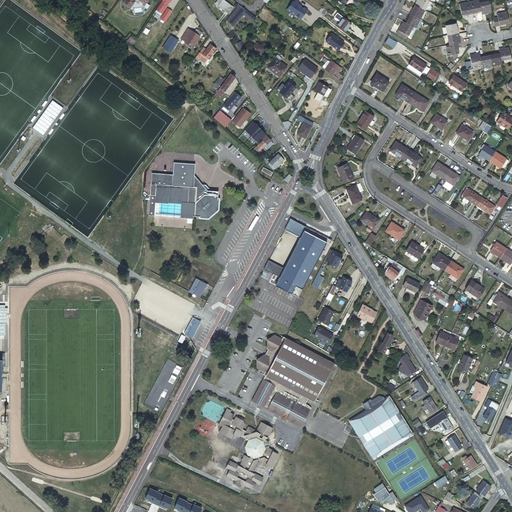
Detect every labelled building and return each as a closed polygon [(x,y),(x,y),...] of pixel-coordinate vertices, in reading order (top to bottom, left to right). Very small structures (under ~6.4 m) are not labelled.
[(126,0),(123,4),(130,9),(136,0),(137,0),(145,5),(148,0),(126,0)] [(164,0),(156,13),(161,16),(169,5),(168,4),(171,0),(164,0)] [(224,0),(219,7),(226,12),(231,5),(224,0)] [(294,1),(287,9),(295,15),(296,14),(301,19),(308,10),(305,8),(303,8),(299,5),(298,3),(299,1),(297,0),(295,0),(295,1),(294,1)] [(430,2),(427,0),(417,0),(417,1),(419,1),(416,6),(425,11),(430,2)] [(470,3),(473,14),(478,13),(478,12),(479,12),(483,11),(481,3),(480,1),(470,3)] [(491,1),(481,3),(483,11),(483,15),(489,14),(488,13),(493,12),(491,1)] [(468,15),(473,14),(470,3),(461,5),(463,15),(466,14),(467,14),(468,15)] [(231,5),(226,12),(229,14),(234,8),(231,5)] [(252,15),(240,6),(232,15),(227,21),(230,23),(233,26),(244,14),(250,18),(252,15)] [(421,19),(425,11),(416,6),(415,9),(414,10),(413,9),(410,13),(421,19)] [(165,22),(166,23),(173,12),(169,9),(162,20),(161,22),(164,24),(165,22)] [(416,28),(421,19),(410,13),(408,18),(409,19),(409,20),(407,23),(414,27),(416,28)] [(494,19),(496,28),(506,26),(505,24),(506,24),(510,23),(508,13),(498,15),(499,18),(494,19)] [(343,18),(337,26),(345,32),(351,24),(343,18)] [(407,40),(414,27),(407,23),(405,22),(403,26),(401,25),(397,34),(407,40)] [(459,33),(460,33),(459,28),(457,28),(457,27),(457,24),(446,26),(448,35),(459,33)] [(189,29),(182,40),(194,48),(203,34),(196,30),(194,33),(189,29)] [(458,43),(462,42),(461,38),(460,38),(459,33),(448,35),(450,44),(454,44),(458,43)] [(332,34),(326,41),(334,47),(333,47),(338,51),(344,44),(336,38),(337,37),(332,34)] [(131,35),(127,40),(131,44),(136,39),(131,35)] [(389,38),(385,44),(391,47),(394,41),(389,38)] [(176,39),(170,49),(173,51),(179,41),(176,39)] [(450,44),(447,45),(449,55),(452,54),(457,54),(460,53),(459,48),(458,43),(454,44),(450,44)] [(258,44),(250,55),(257,60),(266,49),(258,44)] [(200,53),(198,56),(206,62),(208,59),(209,60),(216,50),(211,46),(207,50),(204,48),(200,54),(200,53)] [(504,48),(500,49),(500,52),(502,60),(511,58),(510,48),(504,49),(504,48)] [(494,55),(491,55),(493,66),(503,64),(502,60),(500,52),(495,53),(496,54),(494,55)] [(480,56),(480,53),(475,54),(475,55),(470,56),(472,66),(482,65),(480,56)] [(482,65),(483,68),(493,66),(491,55),(487,56),(486,57),(486,55),(480,56),(482,65)] [(410,64),(423,72),(427,65),(415,56),(410,64)] [(280,62),(276,59),(268,69),(277,76),(275,78),(278,80),(279,78),(287,68),(280,62)] [(342,68),(332,61),(325,70),(332,76),(336,71),(338,73),(342,68)] [(420,76),(423,72),(410,64),(408,67),(420,76)] [(376,87),(383,91),(389,81),(377,73),(371,82),(376,85),(376,87)] [(236,78),(231,75),(215,96),(220,99),(225,92),(226,92),(228,90),(228,89),(236,78)] [(449,83),(463,92),(468,84),(454,75),(449,83)] [(289,82),(281,93),(287,98),(296,88),(289,82)] [(324,96),(328,89),(329,88),(320,83),(316,92),(324,96)] [(396,94),(409,102),(415,93),(402,84),(396,94)] [(54,85),(23,126),(39,137),(70,95),(54,85)] [(237,94),(235,93),(224,106),(230,110),(235,104),(236,104),(241,97),(239,96),(240,94),(238,93),(237,94)] [(415,93),(409,102),(422,111),(428,101),(415,93)] [(242,113),(240,116),(234,123),(240,128),(250,116),(248,115),(250,113),(244,108),(243,110),(244,111),(242,113)] [(357,123),(363,127),(372,114),(365,110),(357,123)] [(215,120),(225,129),(230,122),(225,118),(226,116),(220,111),(214,119),(215,120)] [(498,122),(509,130),(511,125),(511,118),(504,113),(498,122)] [(431,122),(442,130),(447,121),(436,114),(431,122)] [(262,121),(258,117),(252,123),(256,127),(262,121)] [(304,123),(298,135),(306,139),(312,127),(304,123)] [(456,133),(468,140),(474,132),(462,124),(456,133)] [(347,148),(355,154),(364,140),(356,135),(347,148)] [(263,149),(270,142),(266,138),(256,148),(260,152),(263,149)] [(273,145),(270,142),(263,149),(265,152),(273,145)] [(396,155),(404,159),(410,151),(397,143),(390,154),(395,157),(396,155)] [(480,154),(490,161),(496,152),(484,144),(482,147),(484,148),(480,154)] [(410,151),(404,159),(417,168),(423,159),(410,151)] [(256,155),(262,161),(265,157),(260,152),(256,155)] [(496,152),(490,161),(501,168),(505,162),(506,163),(508,160),(496,152)] [(274,171),(283,160),(278,155),(269,166),(274,171)] [(218,192),(208,191),(195,176),(195,165),(174,163),(173,175),(152,174),(150,195),(149,216),(194,219),(194,217),(208,218),(217,210),(218,192)] [(338,168),(343,182),(353,178),(347,163),(343,165),(342,164),(337,166),(338,167),(338,168)] [(433,172),(443,179),(445,176),(449,170),(439,163),(433,172)] [(263,168),(262,171),(270,176),(272,173),(263,168)] [(445,176),(443,179),(447,181),(444,186),(452,191),(455,186),(461,177),(449,170),(445,176)] [(346,189),(353,203),(362,199),(356,184),(346,189)] [(471,201),(479,206),(483,198),(470,190),(465,197),(465,198),(466,198),(464,201),(469,205),(471,201)] [(499,203),(503,207),(509,197),(505,194),(499,203)] [(483,198),(479,206),(492,215),(492,214),(496,208),(497,207),(483,198)] [(361,219),(373,228),(379,219),(367,211),(361,219)] [(302,229),(304,225),(290,218),(285,228),(300,236),(284,267),(269,259),(264,269),(273,273),(269,282),(298,297),(319,256),(321,257),(323,253),(324,254),(332,240),(318,232),(316,236),(302,229)] [(497,225),(502,229),(505,224),(500,220),(497,225)] [(387,232),(399,240),(405,231),(392,223),(387,232)] [(318,232),(304,225),(302,229),(316,236),(318,232)] [(371,237),(366,244),(371,246),(375,239),(371,237)] [(416,257),(419,259),(420,259),(425,250),(413,242),(407,251),(413,255),(416,257)] [(491,252),(502,258),(507,249),(497,242),(496,245),(494,247),(491,252)] [(342,255),(330,248),(326,256),(329,257),(327,261),(330,262),(328,265),(332,267),(334,264),(337,266),(340,262),(340,261),(340,259),(342,255)] [(511,251),(507,249),(502,258),(511,265),(511,264),(511,251)] [(442,268),(445,271),(452,261),(440,254),(434,263),(435,264),(442,268)] [(452,261),(445,271),(449,273),(456,278),(457,278),(463,269),(452,261)] [(398,273),(402,275),(405,268),(402,266),(400,269),(392,263),(386,273),(394,278),(398,273)] [(439,273),(442,268),(435,264),(431,269),(439,273)] [(318,271),(314,279),(321,282),(327,271),(323,269),(323,267),(321,266),(318,271)] [(456,278),(449,273),(446,278),(453,283),(456,278)] [(333,284),(329,292),(331,292),(327,299),(332,301),(335,295),(332,293),(336,286),(347,291),(352,280),(344,276),(341,280),(339,279),(335,285),(333,284)] [(401,285),(416,292),(421,284),(405,276),(401,285)] [(196,279),(189,291),(193,293),(191,296),(195,298),(196,295),(200,297),(205,288),(206,289),(208,285),(196,279)] [(466,290),(479,299),(485,290),(472,281),(466,290)] [(422,289),(428,292),(432,286),(426,282),(422,289)] [(439,297),(448,303),(451,296),(439,289),(437,288),(433,294),(436,296),(435,298),(438,300),(439,297)] [(494,302),(505,310),(511,301),(500,293),(498,295),(494,302)] [(152,305),(160,309),(163,302),(155,298),(152,305)] [(414,313),(424,319),(429,309),(419,303),(414,313)] [(353,313),(367,320),(372,310),(362,304),(359,310),(356,308),(353,313)] [(318,320),(326,325),(334,312),(325,307),(318,320)] [(188,336),(189,336),(197,320),(193,318),(183,335),(181,334),(178,341),(182,343),(185,337),(187,338),(188,336)] [(333,335),(319,327),(314,336),(328,344),(333,335)] [(436,342),(445,346),(449,335),(440,331),(436,342)] [(378,348),(376,352),(387,358),(389,354),(384,352),(393,335),(388,332),(383,342),(381,342),(378,348)] [(267,357),(264,356),(263,355),(255,361),(256,370),(263,374),(262,376),(264,377),(251,403),(262,409),(263,408),(267,410),(266,411),(281,419),(280,420),(285,423),(286,421),(300,429),(311,410),(309,406),(305,404),(308,398),(314,401),(334,364),(285,337),(284,339),(282,337),(281,339),(274,335),(265,341),(266,350),(267,351),(270,352),(269,354),(267,353),(266,353),(267,355),(268,355),(267,357)] [(449,335),(445,346),(454,350),(458,339),(449,335)] [(401,357),(400,358),(403,363),(402,363),(400,364),(399,368),(401,370),(405,368),(407,371),(411,369),(412,370),(415,368),(409,359),(410,358),(406,353),(401,357)] [(458,367),(466,371),(472,358),(464,354),(458,367)] [(487,383),(491,385),(495,375),(491,373),(487,383)] [(495,375),(491,385),(495,387),(500,377),(495,375)] [(413,394),(416,400),(426,393),(425,390),(428,388),(422,379),(420,376),(413,381),(419,390),(413,394)] [(471,396),(480,401),(487,386),(475,380),(473,385),(475,386),(471,396)] [(462,400),(468,403),(471,396),(465,394),(462,400)] [(511,396),(508,395),(503,408),(507,410),(511,398),(511,396)] [(423,401),(431,413),(438,408),(431,397),(423,401)] [(482,416),(490,420),(495,410),(488,406),(492,400),(488,398),(484,405),(487,407),(482,416)] [(264,447),(262,442),(259,440),(261,438),(267,428),(255,422),(251,430),(243,426),(240,432),(236,429),(238,424),(237,420),(238,419),(233,416),(232,417),(230,416),(228,420),(225,418),(227,415),(223,413),(224,411),(220,408),(212,424),(216,427),(213,432),(225,439),(227,435),(232,438),(234,436),(243,441),(239,448),(241,457),(238,456),(236,462),(233,467),(223,462),(220,469),(223,471),(220,478),(246,491),(250,484),(254,486),(257,480),(247,474),(249,469),(250,470),(253,464),(252,462),(254,461),(255,464),(260,466),(260,465),(265,468),(272,454),(267,452),(268,451),(263,448),(264,447)] [(440,421),(445,430),(453,426),(447,417),(448,416),(444,410),(426,421),(430,427),(440,421)] [(418,417),(412,421),(416,427),(422,423),(418,417)] [(499,433),(507,436),(511,424),(511,420),(505,418),(499,433)] [(448,439),(455,451),(462,447),(455,435),(448,439)] [(462,457),(469,468),(477,464),(471,454),(467,457),(465,454),(462,457)] [(453,469),(447,473),(452,478),(457,474),(453,469)] [(480,492),(479,494),(482,496),(483,494),(484,495),(491,485),(483,480),(476,489),(480,492)] [(149,488),(145,497),(148,499),(156,503),(160,494),(157,492),(157,491),(149,488)] [(448,491),(444,497),(453,502),(457,496),(448,491)] [(478,494),(474,491),(466,502),(474,508),(481,499),(480,498),(482,496),(479,494),(478,494)] [(160,494),(156,503),(163,506),(167,508),(171,498),(164,494),(163,495),(160,494)] [(178,497),(174,507),(177,509),(184,511),(189,503),(186,502),(186,501),(178,497)] [(435,511),(436,511),(442,511),(445,508),(441,507),(444,504),(441,501),(438,505),(435,511)] [(189,503),(184,511),(198,511),(201,508),(193,504),(192,505),(189,503)]
